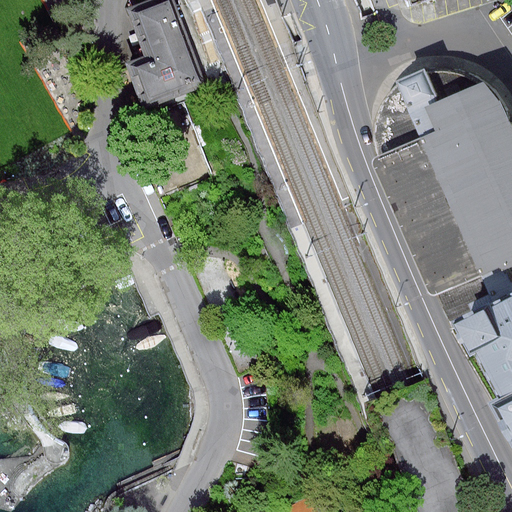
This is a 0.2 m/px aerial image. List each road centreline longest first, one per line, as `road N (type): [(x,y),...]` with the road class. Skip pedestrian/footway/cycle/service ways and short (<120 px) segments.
road 1 (primary): [(336,70),(360,152),(511,494)]
road 2 (residential): [(181,511),(222,423),(224,394),(114,167)]
road 3 (residential): [(336,70),(435,35),(486,43),(511,67)]
road 4 (residential): [(108,0),(106,125),(114,167)]
